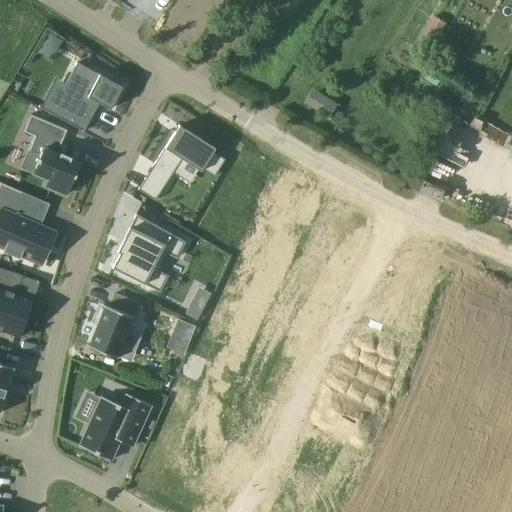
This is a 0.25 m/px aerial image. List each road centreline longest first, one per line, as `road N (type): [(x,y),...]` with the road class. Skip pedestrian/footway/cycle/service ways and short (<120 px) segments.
road 1 (residential): [(168,69),(85,242),(39,455)]
road 2 (residential): [(241,511),(406,208)]
road 3 (residential): [(168,69),(406,208)]
road 4 (residential): [(55,0),(168,69)]
